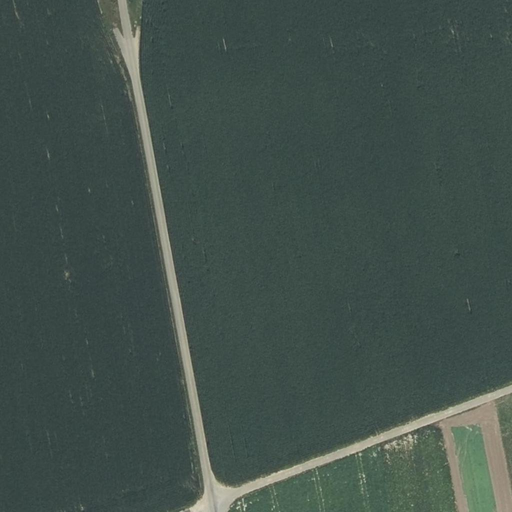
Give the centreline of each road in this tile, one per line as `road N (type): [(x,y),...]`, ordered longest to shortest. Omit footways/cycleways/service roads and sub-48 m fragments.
road 1 (track): [(215,511),(124,0)]
road 2 (track): [(213,502),(511,389)]
